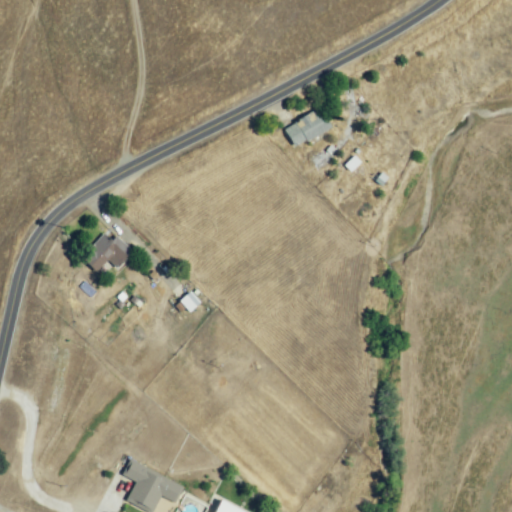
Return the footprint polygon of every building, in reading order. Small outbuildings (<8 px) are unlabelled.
[(340,133),(336,135),(331,127),(296,147),(286,129),(321,110),(330,127),(335,124),(340,133)] [(346,173),(356,162),(349,156),(339,166),(346,173)] [(119,268),(107,259),(99,271),(84,260),(103,234),(129,254),(119,268)] [(190,312),(181,301),(190,294),(198,305),(190,312)] [(152,511),(128,499),(137,482),(123,475),(130,462),(181,489),(175,502),(161,495),(152,511)] [(216,511),(221,503),(237,511),(216,511)]
